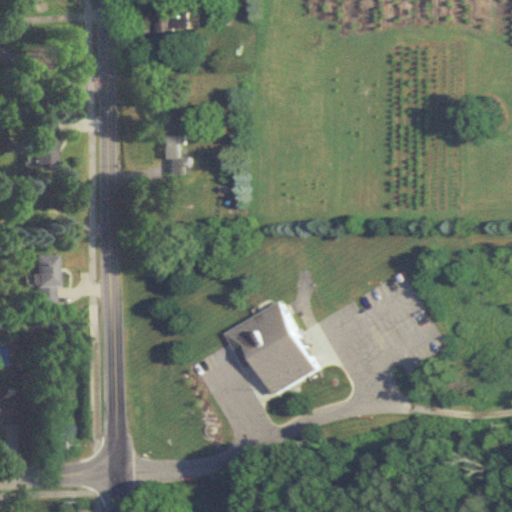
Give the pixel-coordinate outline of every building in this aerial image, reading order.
[(157,0),(158,43),(174,43),(173,0),(157,0)] [(33,167),(55,167),(55,120),(33,120),(33,167)] [(168,174),(191,174),(191,157),(182,157),(182,137),(161,136),(161,159),(168,159),(168,174)] [(36,305),(57,305),(57,255),(36,255),(36,305)] [(228,331),(246,368),(260,361),(277,394),(321,372),(285,302),(228,331)] [(0,422),(19,422),(19,397),(0,396),(0,422)]
